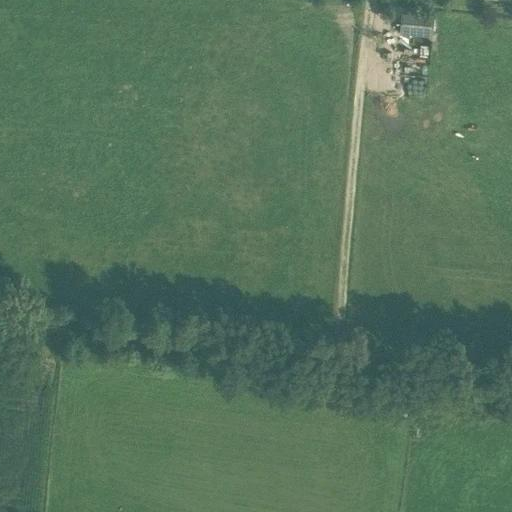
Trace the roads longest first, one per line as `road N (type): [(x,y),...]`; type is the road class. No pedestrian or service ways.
road 1 (track): [(511,381),(0,322)]
road 2 (track): [(372,0),(336,360)]
